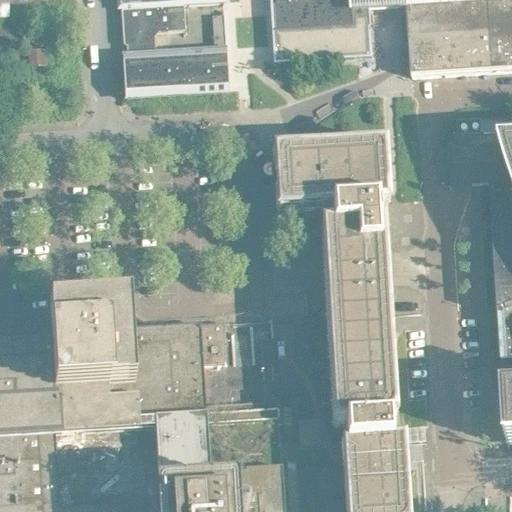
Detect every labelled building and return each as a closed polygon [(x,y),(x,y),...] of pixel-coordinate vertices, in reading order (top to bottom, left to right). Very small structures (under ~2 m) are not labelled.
[(125,10),(187,6),(226,3),(226,0),(121,0),(123,10),(125,10)] [(274,0),(278,65),(375,59),(371,0),(274,0)] [(412,8),(410,8),(415,78),(479,74),(511,72),(511,6),(509,7),(509,3),(507,3),(475,5),(412,9),(412,8)] [(130,48),(131,60),(159,58),(158,39),(162,34),(189,32),(187,6),(125,10),(127,36),(129,36),(133,40),(133,44),(130,48)] [(50,50),(32,50),(32,67),(50,67),(50,50)] [(230,54),(159,58),(131,60),(126,61),(128,97),(232,90),(230,54)] [(266,179),(264,182),(264,185),(266,188),(269,189),(272,189),(275,187),(277,187),(279,215),(312,213),(313,214),(313,215),(314,215),(315,215),(315,216),(316,216),(317,215),(318,215),(318,214),(319,214),(319,213),(319,212),(335,211),(335,215),(336,226),(323,226),(336,428),(338,427),(339,445),(322,446),(323,458),(340,457),(341,467),(305,469),(306,484),(307,511),(413,511),(408,438),(394,439),(393,424),(400,424),(387,223),(381,223),(380,209),(393,208),(389,143),(275,150),(276,178),(274,179),(272,177),(268,177),(266,179)] [(511,189),(494,190),(505,366),(511,365),(511,392),(506,393),(509,438),(509,444),(509,447),(511,446),(511,146),(505,147),(506,150),(505,151),(506,157),(509,166),(511,175),(511,189)]
